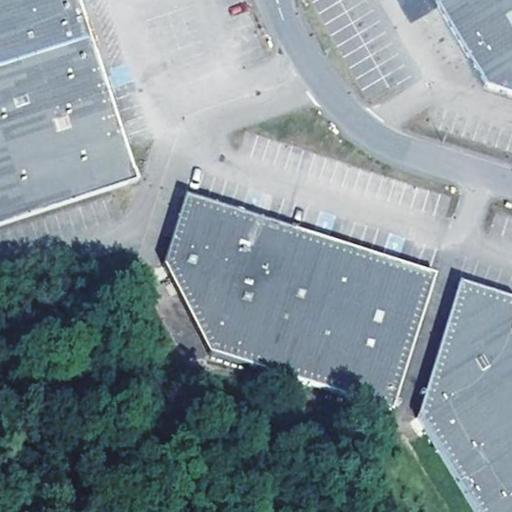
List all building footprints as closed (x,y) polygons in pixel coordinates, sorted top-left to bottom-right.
[(0,0),(0,67),(94,37),(81,0),(0,0)] [(511,0),(436,0),(439,4),(454,31),(475,66),(488,87),(511,94),(511,0)] [(454,31),(439,4),(445,45),(475,66),(454,31)] [(0,226),(140,182),(94,37),(0,67),(0,226)] [(389,412),(431,273),(382,258),(353,250),(312,237),(242,216),(231,212),(181,197),(169,235),(159,264),(205,354),(249,367),(308,386),(389,412)] [(480,511),(511,511),(511,300),(465,285),(423,414),(480,511)]
